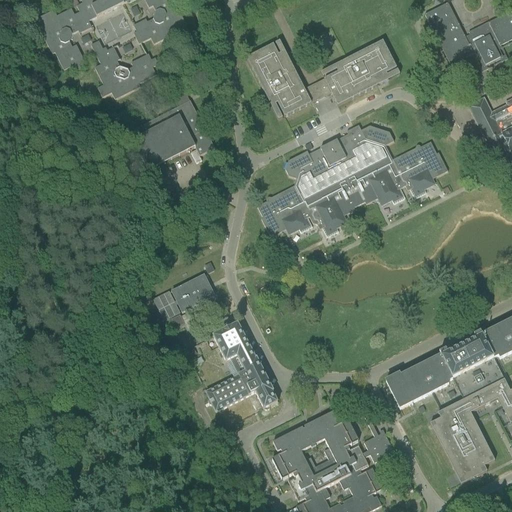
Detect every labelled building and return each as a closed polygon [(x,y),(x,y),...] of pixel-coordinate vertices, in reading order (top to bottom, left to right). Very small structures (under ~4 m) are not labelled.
[(40,19),(34,22),(39,31),(52,56),(55,55),(55,56),(63,73),(71,69),(74,75),(81,71),(79,67),(85,64),(81,56),(76,47),(72,49),(69,44),(72,36),(78,33),(79,36),(91,30),(88,23),(129,3),(128,0),(86,0),(89,5),(84,8),(83,5),(82,5),(76,8),(79,14),(74,17),(71,11),(56,18),(53,12),(40,19)] [(150,40),(153,46),(171,38),(174,44),(183,39),(178,30),(185,26),(173,1),(170,3),(168,0),(143,0),(148,10),(153,8),(155,14),(153,21),(144,26),(142,23),(133,28),(136,34),(133,36),(138,46),(150,40)] [(70,3),(74,15),(76,14),(74,7),(79,5),(78,1),(70,3)] [(432,30),(450,66),(451,67),(472,56),(478,53),(485,67),(500,60),(494,47),(497,45),(498,47),(511,40),(511,12),(488,25),(490,29),(466,41),(447,5),(424,17),(431,31),(432,30)] [(111,95),(114,102),(140,89),(138,86),(156,77),(152,70),(158,67),(155,60),(151,62),(148,56),(147,56),(131,65),(133,69),(127,72),(120,69),(115,60),(118,59),(113,49),(107,53),(105,50),(102,51),(98,43),(91,47),(100,67),(94,70),(103,87),(97,90),(102,100),(111,95)] [(284,119),(331,95),(337,108),(377,88),(373,82),(396,70),(382,43),(347,61),(350,68),(304,91),(291,66),(284,69),(273,47),(246,60),(265,97),(271,93),(284,119)] [(175,101),(179,109),(190,103),(186,95),(175,101)] [(511,100),(505,104),(506,107),(491,115),(483,100),(467,108),(488,149),(487,149),(492,160),(499,156),(504,164),(511,159),(511,157),(511,156),(511,100)] [(138,140),(132,144),(147,172),(193,147),(195,150),(196,152),(199,159),(214,151),(190,103),(179,109),(134,132),(138,140)] [(267,204),(256,209),(262,221),(261,222),(270,239),(273,238),(281,234),(285,232),(286,232),(288,237),(298,232),(300,235),(312,229),(307,220),(309,219),(312,225),(317,227),(319,232),(321,230),(326,240),(338,234),(336,230),(346,225),(343,218),(345,217),(349,215),(354,212),(353,210),(364,204),(366,206),(371,204),(376,202),(377,201),(381,208),(391,202),(393,206),(404,200),(399,191),(405,188),(407,193),(409,192),(414,201),(425,195),(424,192),(434,186),(431,181),(432,181),(436,179),(444,175),(435,157),(433,158),(427,146),(420,149),(419,148),(417,147),(415,148),(415,151),(392,162),(385,148),(393,144),(389,135),(369,128),(361,133),(358,128),(346,134),(348,136),(332,145),(324,149),(308,157),(307,154),(287,163),(285,172),(288,179),(296,181),(293,188),(271,200),(268,199),(266,200),(266,202),(267,203),(267,204)] [(196,152),(190,155),(196,166),(201,162),(199,159),(196,152)] [(171,294),(182,315),(214,298),(203,277),(171,294)] [(187,315),(181,318),(187,331),(194,328),(187,315)] [(179,317),(170,321),(175,330),(184,325),(179,317)] [(511,353),(511,321),(481,337),(479,334),(473,337),(475,341),(447,355),(445,351),(438,355),(440,358),(399,378),(398,376),(385,383),(399,411),(448,386),(447,384),(452,382),(463,404),(504,382),(493,361),(498,358),(499,360),(511,353)] [(229,361),(237,377),(204,393),(208,401),(207,404),(209,407),(211,407),(215,414),(255,394),(263,411),(264,411),(264,412),(266,412),(269,411),(270,409),(270,408),(277,405),(271,394),(272,393),(256,360),(255,361),(237,325),(229,329),(229,328),(227,328),(224,329),(222,332),(223,333),(212,338),(225,364),(229,361)] [(193,350),(186,354),(189,359),(196,356),(193,350)] [(504,382),(463,404),(438,416),(441,421),(430,427),(454,476),(456,475),(461,486),(460,487),(460,488),(486,474),(486,473),(485,474),(483,469),(494,464),(470,416),(486,408),(485,407),(498,401),(510,427),(511,426),(511,425),(511,393),(510,394),(504,382)] [(305,431),(303,432),(302,430),(272,445),(277,454),(280,453),(282,456),(271,461),(282,482),(292,476),(294,480),(287,483),(297,504),(304,500),(306,504),(295,509),(296,511),(372,511),(381,508),(376,498),(373,500),(371,496),(382,491),(372,471),(361,476),(359,473),(368,468),(364,460),(369,457),(373,466),(384,460),(403,497),(412,492),(365,398),(357,402),(375,439),(363,445),(367,453),(362,456),(358,448),(349,452),(347,449),(351,447),(358,443),(347,423),(337,428),(335,425),(338,423),(333,414),(304,429),(305,431)] [(499,500),(505,511),(511,511),(511,502),(508,495),(499,500)]
